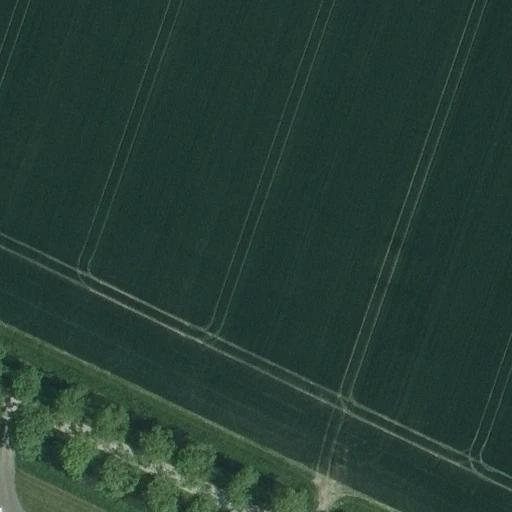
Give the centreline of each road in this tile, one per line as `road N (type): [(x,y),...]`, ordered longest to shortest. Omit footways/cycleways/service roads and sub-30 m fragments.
road 1 (track): [(0,329),(379,511)]
road 2 (unclassified): [(248,511),(0,392)]
